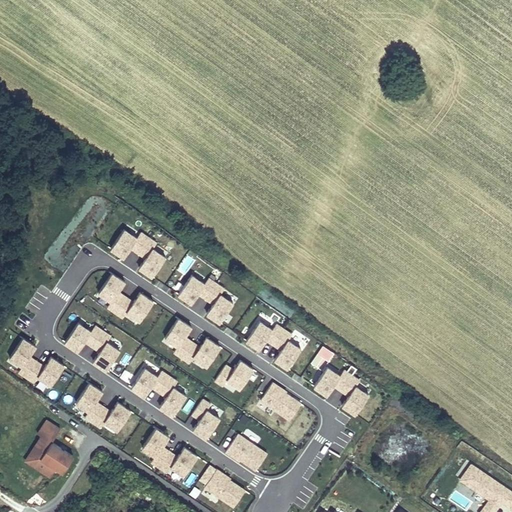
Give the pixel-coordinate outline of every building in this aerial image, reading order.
[(138,236),(126,227),(110,248),(124,258),(129,249),(138,236)] [(157,241),(142,231),(138,236),(129,249),(145,260),(153,247),(157,241)] [(168,257),(153,247),(145,260),(138,268),(153,277),(168,257)] [(204,281),(192,272),(176,293),(189,303),(195,294),(204,281)] [(125,284),(108,273),(94,294),(111,305),(119,293),(125,284)] [(223,287),(208,276),(204,281),(195,294),(211,305),(219,292),(223,287)] [(153,303),(137,292),(131,301),(123,314),(139,324),(153,303)] [(234,302),(219,292),(211,305),(204,313),(219,322),(234,302)] [(131,301),(119,293),(111,305),(107,311),(120,319),(123,314),(131,301)] [(191,326),(175,315),(161,336),(178,348),(186,336),(191,326)] [(272,327),(260,318),(244,339),(257,349),(263,340),(272,327)] [(92,329),(79,320),(64,341),(77,351),(83,342),(92,329)] [(291,332),(276,322),(272,327),(263,340),(278,351),(287,338),(291,332)] [(111,334),(95,324),(92,329),(83,342),(98,353),(107,340),(111,334)] [(220,346),(204,335),(198,344),(190,356),(206,367),(220,346)] [(36,347),(20,336),(6,356),(23,368),(30,356),(36,347)] [(198,344),(186,336),(178,348),(174,353),(186,362),(190,356),(198,344)] [(302,348),(287,338),(278,351),(272,359),(286,368),(302,348)] [(121,350),(107,340),(98,353),(91,361),(106,370),(121,350)] [(65,366),(49,355),(43,364),(35,376),(51,387),(65,366)] [(43,364),(30,356),(23,368),(19,374),(31,382),(35,376),(43,364)] [(253,368),(239,359),(233,367),(224,380),(238,390),(253,368)] [(233,367),(226,364),(214,380),(221,385),(224,380),(233,367)] [(158,374),(145,365),(130,387),(143,396),(148,388),(158,374)] [(339,374),(325,365),(312,386),(326,395),(331,386),(339,374)] [(177,380),(161,369),(158,374),(148,388),(164,398),(173,386),(177,380)] [(253,369),(246,378),(255,384),(262,375),(253,369)] [(358,379),(343,369),(339,374),(331,386),(347,396),(354,385),(358,379)] [(102,393),(85,382),(72,403),(88,414),(96,402),(102,393)] [(260,401),(289,419),(301,401),(271,382),(260,401)] [(369,394),(354,385),(347,396),(340,406),(354,415),(369,394)] [(187,395),(173,386),(164,398),(157,406),(172,416),(187,395)] [(210,403),(199,396),(187,412),(198,420),(206,408),(210,403)] [(109,411),(96,402),(88,414),(84,420),(97,428),(101,423),(109,411)] [(131,413),(114,402),(109,411),(101,423),(117,433),(131,413)] [(220,417),(206,408),(198,420),(191,428),(205,438),(220,417)] [(25,460),(35,467),(41,458),(56,468),(63,472),(73,456),(51,442),(60,428),(47,419),(37,433),(41,435),(25,460)] [(168,436),(152,425),(138,446),(155,457),(163,445),(168,436)] [(267,452),(237,433),(225,451),(255,470),(267,452)] [(175,454),(163,445),(155,457),(151,463),(164,471),(167,466),(175,454)] [(197,456),(181,445),(175,454),(167,466),(183,476),(197,456)] [(56,468),(41,458),(35,467),(50,476),(56,468)] [(511,506),(511,489),(470,461),(458,479),(488,499),(479,511),(494,511),(501,502),(511,508),(511,506)] [(245,490),(216,470),(204,488),(234,508),(245,490)] [(85,511),(95,497),(89,493),(79,508),(85,511)] [(148,504),(142,500),(138,506),(143,510),(148,504)]
